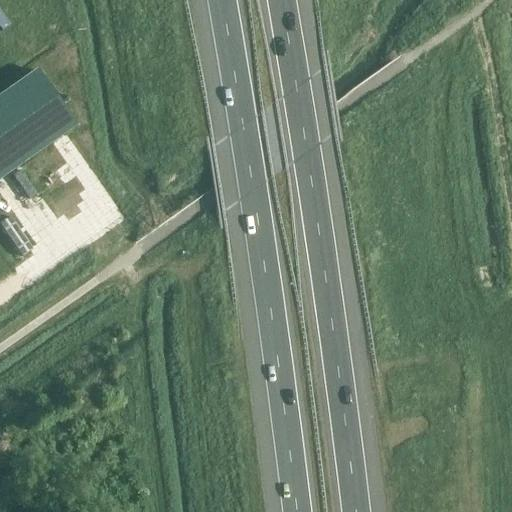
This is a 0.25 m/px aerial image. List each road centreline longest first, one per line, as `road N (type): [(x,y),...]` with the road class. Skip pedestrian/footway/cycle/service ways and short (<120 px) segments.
road 1 (motorway): [(215,0),(296,511)]
road 2 (motorway): [(363,511),(286,0)]
